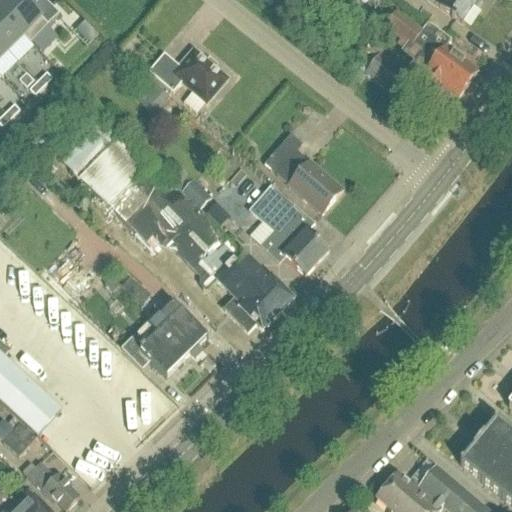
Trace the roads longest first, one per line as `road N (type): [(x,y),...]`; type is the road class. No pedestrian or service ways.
road 1 (secondary): [(127,511),(354,283),(440,184)]
road 2 (unclassified): [(440,184),(216,0)]
road 3 (unclassified): [(312,511),(511,312)]
road 4 (secondary): [(440,184),(511,88)]
